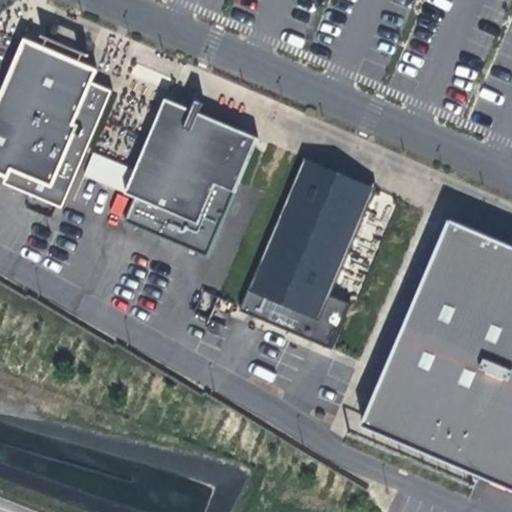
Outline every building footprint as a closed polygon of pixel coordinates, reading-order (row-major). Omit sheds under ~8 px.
[(55,59),(57,54),(27,41),(0,103),(0,173),(8,177),(5,184),(63,209),(113,91),(93,82),(98,71),(68,58),(66,63),(55,59)] [(63,56),(57,54),(55,59),(66,63),(68,58),(63,56)] [(127,194),(136,198),(126,222),(208,257),(259,138),(212,118),(201,113),(206,103),(197,100),(193,110),(167,99),(127,194)] [(117,188),(111,212),(120,215),(133,166),(89,155),(83,179),(117,188)] [(338,172),(306,158),(300,173),(371,203),(377,189),(338,172)] [(371,203),(300,173),(240,311),(332,350),(351,304),(332,295),(371,203)] [(511,245),(451,219),(362,427),(511,490),(511,245)]
